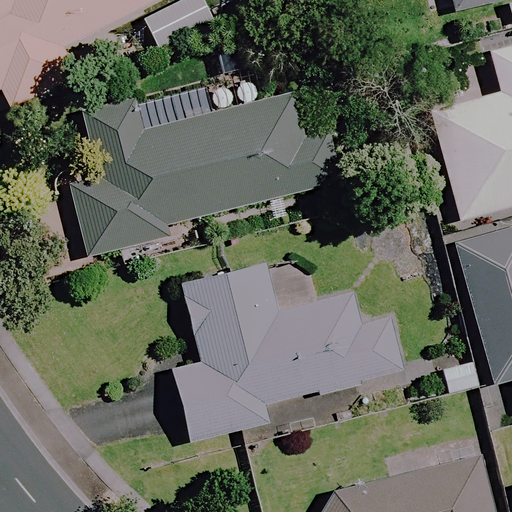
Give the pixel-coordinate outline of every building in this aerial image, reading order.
[(0,0),(0,113),(71,77),(56,49),(152,0),(0,0)] [(392,0),(436,0),(440,14),(495,1),(494,0),(312,0),(317,18),(392,0)] [(182,8),(137,32),(149,54),(194,30),(182,8)] [(511,46),(482,54),(492,96),(422,113),(450,223),(511,207),(511,46)] [(76,262),(162,240),(159,229),(334,185),(321,137),(305,141),(293,94),(139,134),(130,101),(73,115),(89,177),(57,185),(76,262)] [(511,223),(453,239),(490,382),(511,376),(511,223)] [(265,425),(261,407),(404,374),(390,312),(352,320),(346,294),(268,312),(258,266),(169,286),(186,361),(154,369),(171,446),(265,425)] [(447,390),(476,383),(470,360),(441,366),(447,390)] [(476,387),(451,394),(456,413),(480,406),(476,387)] [(493,511),(480,454),(332,488),(317,511),(493,511)]
